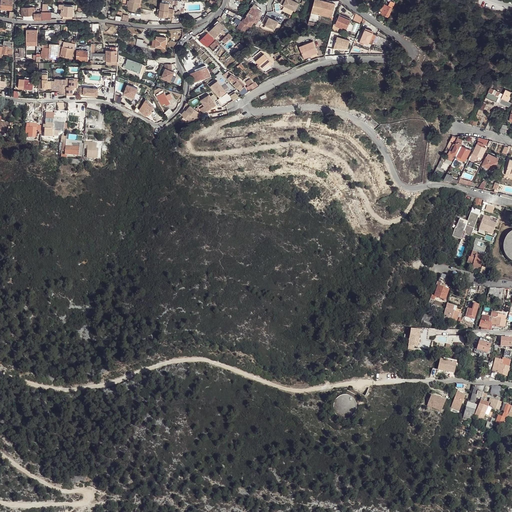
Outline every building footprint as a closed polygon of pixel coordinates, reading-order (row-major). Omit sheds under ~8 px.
[(12,0),(11,0),(1,0),(1,6),(0,9),(10,10),(11,10),(12,0)] [(128,11),(135,12),(136,8),(137,3),(140,3),(140,0),(129,0),(129,1),(131,2),(130,7),(128,6),(128,11)] [(170,0),(162,0),(163,2),(162,2),(161,10),(160,17),(173,16),(174,11),(169,11),(169,8),(170,0)] [(232,0),(229,8),(237,12),(241,2),(238,0),(232,0)] [(285,0),(283,6),(295,11),(298,4),(291,0),(285,0)] [(330,3),(319,0),(315,0),(312,11),(320,13),(319,13),(332,17),(335,6),(330,5),(330,3)] [(382,14),(388,17),(395,3),(391,1),(387,8),(385,7),(383,12),(382,14)] [(63,15),(67,16),(69,17),(69,16),(72,16),(73,9),(74,6),(73,6),(65,5),(63,15)] [(24,17),(34,16),(34,14),(34,13),(34,9),(34,7),(23,8),(24,17)] [(238,29),(245,34),(250,27),(251,28),(254,23),(258,25),(263,12),(260,10),(259,12),(253,8),(249,13),(249,14),(244,22),(242,21),(238,29)] [(45,12),(42,12),(42,13),(41,20),(50,20),(51,12),(45,12)] [(364,19),(357,14),(354,21),(362,25),(364,19)] [(340,16),(336,25),(343,28),(347,29),(351,21),(340,16)] [(270,18),(266,26),(278,32),(281,25),(279,24),(279,23),(270,18)] [(216,26),(209,32),(216,38),(222,32),(224,34),(228,30),(226,28),(219,21),(215,25),(216,26)] [(373,33),(374,31),(366,28),(359,43),(364,44),(365,43),(368,44),(369,42),(372,44),(375,38),(376,35),(373,33)] [(35,30),(27,30),(27,45),(37,45),(38,31),(35,31),(35,30)] [(222,32),(216,38),(218,40),(224,34),(222,32)] [(200,41),(203,45),(204,44),(211,38),(208,34),(200,41)] [(230,34),(227,37),(228,39),(224,43),(225,44),(229,40),(232,37),(230,34)] [(155,36),(153,46),(155,46),(155,47),(166,48),(167,37),(155,36)] [(350,41),(337,37),(334,49),(344,49),(348,49),(350,41)] [(211,38),(204,44),(207,47),(214,41),(211,38)] [(138,39),(136,46),(146,49),(147,44),(144,43),(144,40),(138,39)] [(216,40),(209,47),(215,52),(214,53),(216,55),(221,48),(220,46),(221,45),(216,40)] [(13,42),(4,41),(3,44),(3,45),(9,47),(8,52),(13,52),(13,42)] [(61,46),(63,46),(73,49),(76,49),(76,47),(76,44),(72,43),(66,42),(61,41),(61,45),(61,46)] [(305,45),(301,47),(305,58),(312,55),(312,56),(319,53),(314,41),(309,44),(308,41),(304,43),(305,45)] [(44,43),(42,56),(47,57),(46,62),(59,62),(61,46),(61,45),(44,43)] [(62,56),(71,58),(73,49),(63,46),(61,56),(62,56)] [(16,57),(16,62),(21,62),(21,61),(26,61),(26,58),(25,58),(24,48),(20,47),(20,57),(19,57),(16,57)] [(77,60),(89,61),(89,56),(89,54),(89,51),(77,50),(77,60)] [(117,51),(107,50),(107,54),(107,56),(107,61),(107,62),(117,62),(117,61),(117,51)] [(265,54),(256,62),(263,69),(268,64),(269,65),(270,66),(273,63),(265,54)] [(144,64),(128,58),(125,68),(141,73),(144,64)] [(211,77),(207,67),(196,72),(197,72),(200,81),(211,77)] [(161,81),(170,83),(173,74),(164,71),(161,81)] [(43,79),(39,79),(39,89),(52,89),(52,80),(48,80),(48,72),(43,72),(43,79)] [(200,81),(197,72),(192,74),(196,83),(200,81)] [(52,89),(60,90),(59,93),(65,94),(67,84),(63,84),(63,80),(52,78),(52,89)] [(79,78),(67,78),(67,94),(73,95),(73,87),(78,88),(79,80),(79,78)] [(211,86),(217,96),(221,93),(225,90),(216,78),(211,81),(213,84),(211,86)] [(34,79),(25,79),(25,80),(24,89),(33,90),(34,79)] [(235,85),(241,92),(244,89),(241,85),(243,83),(240,80),(235,85)] [(250,92),(259,86),(253,80),(248,84),(249,86),(247,88),(250,92)] [(128,84),(124,93),(134,97),(138,88),(128,84)] [(336,100),(346,101),(348,90),(334,88),(335,86),(314,84),(312,97),(336,100)] [(81,86),(80,94),(98,96),(98,88),(81,86)] [(490,88),(486,98),(496,102),(496,101),(498,97),(492,94),(494,90),(492,89),(490,88)] [(501,98),(508,101),(511,93),(511,92),(506,89),(503,94),(501,98)] [(158,96),(157,97),(162,105),(166,103),(167,105),(171,103),(169,100),(173,98),(170,93),(167,96),(165,92),(164,93),(163,91),(160,92),(160,93),(157,95),(158,96)] [(210,96),(202,102),(205,106),(213,100),(210,96)] [(501,98),(499,103),(509,107),(511,103),(508,101),(501,98)] [(145,99),(139,110),(146,116),(154,107),(145,99)] [(217,106),(213,100),(205,106),(209,112),(217,106)] [(346,101),(336,100),(335,105),(341,106),(341,109),(345,110),(346,107),(346,101)] [(46,112),(55,112),(56,103),(47,103),(46,112)] [(187,111),(183,115),(188,120),(189,120),(192,119),(194,117),(196,119),(199,118),(202,114),(195,108),(191,106),(186,111),(187,111)] [(168,118),(174,113),(170,109),(165,113),(168,118)] [(44,136),(52,136),(52,130),(53,130),(54,122),(54,121),(51,121),(51,123),(51,125),(46,125),(44,125),(44,136)] [(283,121),(258,124),(259,137),(268,136),(276,135),(284,134),(283,121)] [(56,130),(58,130),(60,130),(64,131),(64,128),(66,129),(66,123),(64,123),(54,122),(53,130),(56,130)] [(338,129),(314,122),(310,134),(318,136),(317,140),(325,143),(326,139),(334,141),(338,129)] [(503,124),(499,132),(505,133),(509,125),(503,124)] [(248,126),(224,129),(225,142),(226,142),(233,141),(250,139),(248,126)] [(370,154),(353,135),(343,145),(349,150),(361,162),(370,154)] [(461,145),(463,142),(464,140),(458,137),(452,149),(453,149),(452,152),(457,154),(461,145)] [(87,157),(95,158),(96,153),(98,154),(99,154),(99,149),(97,148),(97,143),(88,142),(88,146),(87,157)] [(473,151),(474,148),(463,142),(461,145),(471,150),(473,151)] [(80,147),(79,154),(83,154),(83,144),(72,143),(72,146),(80,147)] [(472,152),(470,155),(469,159),(474,161),(476,158),(478,159),(479,156),(482,157),(486,148),(477,143),(473,153),(472,152)] [(349,150),(343,145),(340,148),(345,154),(349,150)] [(466,159),(471,150),(461,145),(457,154),(460,156),(466,159)] [(66,148),(66,153),(79,154),(80,147),(72,146),(66,146),(66,148)] [(453,161),(457,154),(452,152),(450,155),(448,154),(446,158),(453,161)] [(487,156),(497,161),(499,158),(488,153),(487,156)] [(451,165),(451,166),(454,167),(456,164),(458,159),(460,156),(457,154),(453,161),(451,165)] [(320,163),(296,155),(292,168),(300,170),(308,172),(315,174),(316,175),(320,163)] [(487,156),(483,164),(494,169),(497,161),(487,156)] [(270,159),(245,158),(245,172),(253,172),(262,172),(270,172),(270,159)] [(235,161),(209,160),(209,174),(234,174),(235,161)] [(389,188),(378,166),(366,172),(374,187),(377,194),(389,188)] [(350,188),(333,170),(324,179),(329,185),(340,196),(350,188)] [(329,185),(324,179),(320,182),(326,188),(329,185)] [(356,199),(345,205),(356,227),(368,221),(356,199)] [(487,204),(485,210),(493,213),(495,206),(487,204)] [(466,225),(474,227),(477,220),(474,219),(475,215),(476,214),(475,214),(470,212),(467,221),(466,225)] [(491,217),(484,215),(479,228),(485,230),(493,233),(498,218),(491,216),(491,217)] [(453,236),(461,239),(463,233),(466,225),(463,224),(464,221),(459,220),(455,228),(456,228),(453,236)] [(471,236),(474,227),(466,225),(463,233),(471,236)] [(488,242),(475,238),(473,243),(474,246),(477,245),(476,244),(476,243),(475,243),(475,242),(476,241),(477,241),(477,240),(485,243),(488,242)] [(484,247),(477,245),(474,246),(474,248),(485,252),(488,242),(486,243),(486,244),(485,247),(484,247)] [(485,252),(474,248),(470,258),(469,257),(467,263),(473,265),(472,268),(475,269),(480,270),(486,252),(485,252)] [(441,274),(438,281),(445,283),(448,276),(441,274)] [(454,277),(453,283),(467,288),(469,283),(454,277)] [(437,282),(430,299),(435,300),(436,297),(435,297),(438,287),(440,288),(441,283),(437,282)] [(446,300),(449,290),(440,288),(438,287),(435,297),(436,297),(446,300)] [(485,306),(485,307),(505,307),(506,288),(491,287),(488,296),(485,306)] [(474,320),(479,306),(474,305),(472,310),(470,310),(467,318),(474,320)] [(455,311),(451,310),(451,309),(446,308),(445,313),(451,315),(449,320),(457,322),(458,317),(459,313),(459,312),(455,311)] [(498,314),(491,312),(490,316),(491,316),(492,317),(491,321),(491,323),(492,323),(495,324),(504,326),(505,319),(497,317),(498,314)] [(424,314),(421,322),(431,326),(434,318),(424,314)] [(480,329),(488,329),(489,323),(491,323),(491,321),(490,321),(489,320),(489,316),(490,316),(482,315),(480,320),(479,326),(481,326),(481,329),(481,328),(480,329)] [(408,353),(414,354),(415,346),(419,347),(421,330),(412,330),(411,332),(408,353)] [(415,346),(414,354),(429,354),(433,341),(427,339),(428,330),(421,330),(419,347),(415,346)] [(448,336),(447,343),(466,344),(466,336),(448,336)] [(479,337),(475,350),(487,354),(491,342),(479,337)] [(511,347),(511,338),(499,338),(499,347),(511,347)] [(502,360),(495,358),(493,369),(493,371),(499,374),(507,376),(511,362),(510,362),(510,360),(511,352),(505,350),(503,358),(502,360)] [(445,361),(442,360),(440,370),(456,374),(458,364),(445,361)] [(462,392),(464,384),(455,384),(453,389),(462,392)] [(464,396),(455,393),(450,408),(458,412),(461,405),(462,401),(464,396)] [(335,400),(333,403),(333,404),(333,408),(334,411),(335,414),(338,416),(341,418),(345,418),(348,418),(351,416),(354,414),(355,411),(356,407),(356,404),(355,401),(352,398),(350,396),(346,395),(343,395),(340,396),(337,398),(335,400)] [(426,406),(440,411),(445,399),(440,397),(439,399),(430,395),(426,406)] [(501,402),(502,397),(496,395),(495,398),(492,396),(489,402),(491,402),(490,405),(493,406),(492,407),(498,409),(501,402)] [(489,403),(481,400),(480,402),(479,404),(475,414),(474,418),(482,421),(484,415),(487,407),(488,406),(489,403)] [(472,414),(473,414),(474,410),(466,407),(463,415),(467,417),(468,413),(472,414)] [(495,422),(502,425),(506,414),(507,412),(504,411),(504,412),(503,414),(499,412),(495,422)] [(467,417),(463,415),(462,419),(470,421),(472,414),(468,413),(467,417)]
